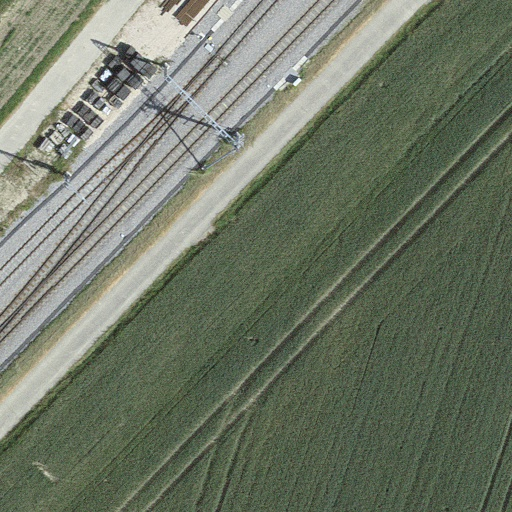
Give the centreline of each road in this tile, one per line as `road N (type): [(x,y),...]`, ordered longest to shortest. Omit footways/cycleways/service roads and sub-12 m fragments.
road 1 (track): [(418,0),(0,428)]
road 2 (track): [(127,0),(0,153)]
